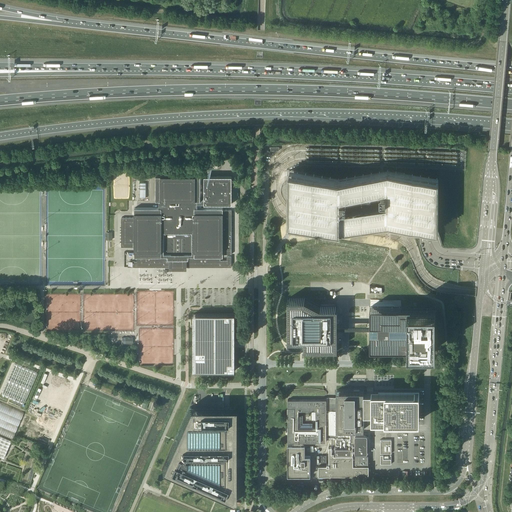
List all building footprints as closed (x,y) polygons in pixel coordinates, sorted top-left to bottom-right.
[(258,0),(257,31),(264,31),(265,0),(264,31),(257,30),(258,0)] [(250,187),(251,187),(253,128),(257,128),(260,128),(258,187),(259,172),(260,128),(253,127),(252,140),(251,171),(250,187)] [(339,179),(290,171),(287,171),(287,222),(338,231),(387,223),(438,231),(438,179),(387,171),(339,179)] [(203,197),(200,201),(200,176),(195,176),(160,176),(156,176),(156,201),(158,201),(158,208),(134,208),(134,213),(134,218),(121,218),(121,247),(134,247),(134,252),(134,257),(137,257),(137,261),(134,261),(134,263),(132,263),(132,267),(171,267),(171,266),(171,265),(176,265),(177,265),(177,266),(178,266),(179,266),(179,265),(184,265),(184,267),(231,267),(231,256),(227,256),(227,260),(220,260),(220,257),(223,257),(223,256),(223,254),(231,254),(231,210),(223,210),(223,208),(197,208),(197,203),(204,203),(204,204),(210,204),(231,204),(232,176),(203,176),(203,197)] [(304,299),(288,299),(288,300),(288,315),(288,339),(288,340),(288,348),(293,348),(296,348),(300,348),(304,348),(318,348),(320,348),(322,348),(334,348),(337,348),(337,347),(337,343),(337,317),(337,314),(337,313),(337,307),(337,306),(337,305),(337,302),(337,299),(332,299),(330,299),(320,299),(306,299),(305,299),(304,299)] [(370,326),(337,326),(337,329),(370,329),(370,348),(435,348),(435,307),(419,307),(412,299),(369,299),(370,326)] [(235,314),(213,314),(193,314),(193,327),(193,371),(235,371),(235,356),(235,346),(235,343),(235,337),(235,314)] [(23,403),(37,373),(15,363),(1,394),(23,403)] [(329,453),(329,464),(326,464),(326,465),(318,465),(318,476),(319,476),(368,476),(368,465),(368,457),(368,455),(368,448),(369,448),(369,446),(368,446),(368,445),(368,444),(369,444),(369,442),(368,442),(368,433),(353,434),(348,434),(348,431),(348,429),(364,429),(364,422),(364,413),(371,413),(371,421),(378,421),(392,421),(416,421),(419,421),(419,392),(373,392),(371,392),(371,391),(370,391),(369,391),(368,391),(368,392),(367,392),(364,392),(364,390),(336,390),(336,400),(336,401),(336,403),(331,403),(331,402),(330,402),(329,402),(329,403),(326,403),(326,401),(326,400),(326,399),(288,399),(288,407),(287,407),(287,419),(288,419),(288,428),(288,433),(288,434),(288,435),(288,442),(293,442),(293,445),(287,445),(287,475),(310,475),(310,456),(303,456),(303,442),(327,442),(327,441),(327,440),(326,440),(326,438),(331,438),(331,440),(331,447),(329,447),(329,453)] [(141,398),(139,403),(142,405),(141,407),(146,409),(147,407),(149,402),(145,400),(144,400),(141,398)] [(0,434),(12,440),(23,413),(0,402),(0,434)] [(157,467),(167,472),(176,476),(218,495),(235,502),(235,463),(235,429),(235,407),(229,407),(226,407),(206,408),(189,407),(185,407),(183,408),(157,467)] [(41,428),(43,424),(32,419),(30,423),(41,428)] [(27,430),(39,435),(41,430),(29,425),(27,430)] [(0,456),(3,458),(11,440),(0,435),(0,456)] [(380,440),(380,454),(391,454),(391,440),(380,440)] [(380,455),(380,464),(391,464),(391,459),(383,459),(383,455),(380,455)]
